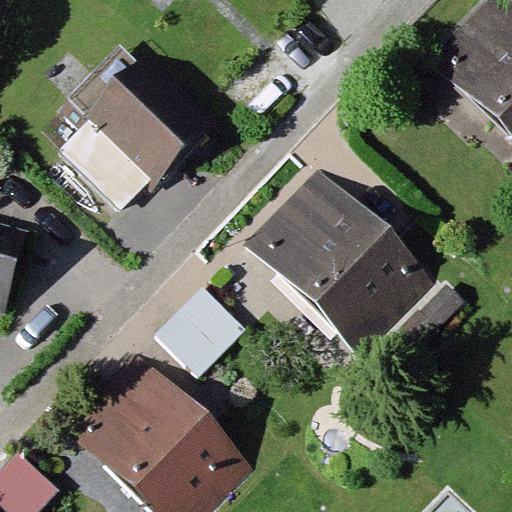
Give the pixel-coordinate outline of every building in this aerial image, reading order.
[(511,0),(493,0),(433,64),(511,138),(511,0)] [(216,128),(148,64),(139,73),(118,53),(67,108),(87,126),(60,154),(122,213),(144,190),(150,197),(216,128)] [(426,283),(321,178),(256,242),(361,347),(426,283)] [(0,311),(3,313),(20,243),(0,238),(0,311)] [(415,353),(464,310),(447,290),(398,333),(415,353)] [(201,293),(178,315),(218,354),(240,332),(201,293)] [(178,315),(155,337),(195,376),(218,354),(178,315)] [(201,511),(246,468),(139,361),(68,431),(149,511),(201,511)] [(19,460),(0,479),(0,507),(5,511),(37,511),(55,494),(19,460)]
